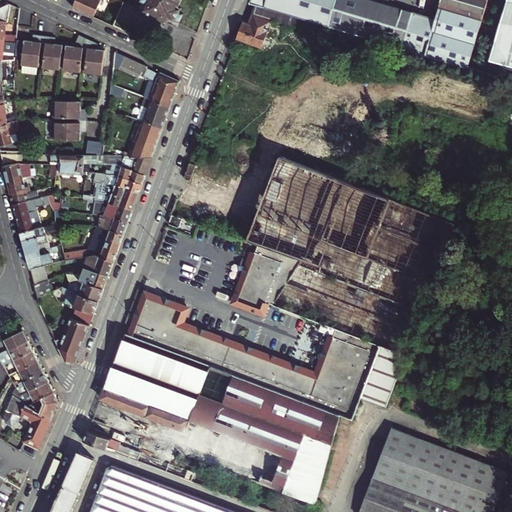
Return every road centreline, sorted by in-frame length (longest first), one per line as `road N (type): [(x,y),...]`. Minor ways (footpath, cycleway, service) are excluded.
road 1 (secondary): [(84,389),(201,77)]
road 2 (residential): [(30,0),(201,77)]
road 3 (secondary): [(31,511),(84,389)]
